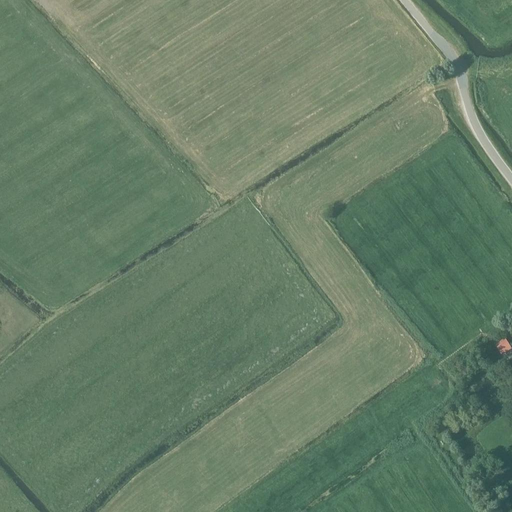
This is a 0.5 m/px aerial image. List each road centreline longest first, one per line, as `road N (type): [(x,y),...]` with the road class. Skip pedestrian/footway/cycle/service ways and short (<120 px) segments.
road 1 (track): [(0,392),(64,337),(259,213),(273,190),(425,93),(466,77),(511,76)]
road 2 (unclassified): [(511,180),(483,142),(449,57),(403,0)]
